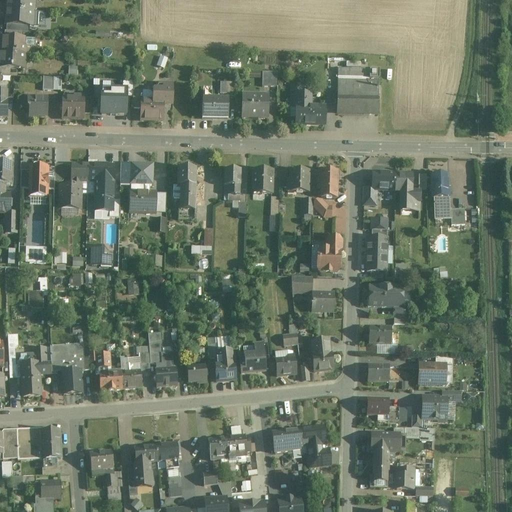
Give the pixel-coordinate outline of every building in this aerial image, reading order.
[(6,0),(6,11),(32,13),(32,0),(6,0)] [(32,13),(6,11),(5,26),(6,26),(29,27),(31,27),(32,13)] [(4,38),(2,38),(1,53),(24,54),(25,54),(25,39),(23,39),(4,38)] [(1,53),(0,52),(0,68),(23,70),(24,54),(1,53)] [(172,56),(163,53),(160,63),(168,66),(172,56)] [(379,71),(337,70),(336,114),(378,115),(379,71)] [(277,74),(262,73),(261,87),(276,88),(277,74)] [(53,78),(43,78),(42,92),(53,92),(53,78)] [(61,79),(53,78),(53,92),(61,92),(61,79)] [(235,84),(226,84),(226,97),(235,97),(235,84)] [(153,94),(149,92),(141,91),(141,109),(140,121),(152,121),(152,122),(162,122),(163,107),(173,107),(173,103),(166,103),(167,94),(164,94),(164,85),(158,85),(153,94)] [(173,86),(164,85),(164,94),(167,94),(166,103),(173,103),(173,86)] [(123,86),(107,86),(107,94),(122,95),(123,86)] [(310,96),(303,96),(304,88),(291,88),(290,108),(296,108),(295,125),(310,126),(310,108),(310,96)] [(141,91),(133,91),(132,109),(136,109),(141,109),(141,91)] [(76,96),(74,99),(63,99),(62,120),(83,120),(83,99),(81,96),(76,96)] [(267,98),(241,98),(241,120),(267,121),(267,98)] [(47,100),(27,99),(27,109),(29,109),(29,119),(38,119),(38,117),(47,117),(47,100)] [(115,102),(103,101),(102,121),(112,121),(112,119),(122,119),(122,100),(115,99),(115,102)] [(227,120),(227,101),(202,101),(202,119),(227,120)] [(325,109),(310,108),(310,126),(324,126),(325,109)] [(11,165),(0,164),(0,201),(4,202),(4,195),(5,186),(10,187),(11,165)] [(40,167),(38,165),(34,165),(32,167),(32,168),(30,168),(30,172),(29,190),(29,198),(47,199),(47,190),(47,178),(48,169),(40,169),(40,167)] [(67,166),(55,165),(55,166),(54,178),(54,182),(62,183),(63,182),(63,178),(67,178),(67,166)] [(88,166),(72,166),(71,188),(60,187),(59,210),(80,210),(81,183),(87,183),(88,167),(88,166)] [(132,166),(121,166),(121,168),(120,178),(131,179),(131,169),(132,169),(132,166)] [(111,167),(88,167),(87,183),(95,183),(95,206),(96,206),(96,204),(109,204),(109,207),(110,207),(111,167)] [(132,169),(131,169),(131,179),(130,186),(134,186),(134,194),(144,194),(145,186),(149,186),(150,169),(132,169)] [(195,170),(178,169),(177,187),(180,187),(180,206),(178,206),(178,221),(196,221),(197,206),(195,206),(195,170)] [(240,171),(224,170),(224,187),(224,202),(239,202),(240,187),(240,171)] [(30,172),(21,171),(20,190),(29,190),(30,172)] [(270,172),(253,171),(252,195),(272,196),(272,178),(270,178),(270,172)] [(308,172),(297,172),(297,173),(297,181),(287,180),(287,189),(287,193),(308,194),(308,172)] [(297,173),(280,173),(279,189),(287,189),(287,180),(297,181),(297,173)] [(337,173),(318,173),(317,186),(321,186),(320,199),(336,199),(337,173)] [(395,192),(395,175),(372,174),(372,190),(372,191),(376,191),(395,192)] [(442,174),(436,174),(436,176),(431,176),(432,200),(434,199),(449,199),(451,199),(450,189),(448,189),(446,175),(442,175),(442,174)] [(412,175),(396,175),(395,175),(395,192),(401,192),(400,212),(401,212),(402,208),(409,208),(409,212),(419,212),(419,203),(420,193),(411,193),(412,175)] [(426,176),(418,176),(418,192),(426,192),(426,176)] [(134,194),(131,194),(130,214),(155,215),(156,195),(149,194),(149,186),(145,186),(144,194),(134,194)] [(376,207),(376,191),(372,191),(372,190),(364,189),(363,207),(376,207)] [(0,214),(5,215),(5,212),(9,212),(10,195),(4,195),(4,202),(0,201),(0,214)] [(279,199),(271,199),(270,217),(278,218),(279,199)] [(449,199),(434,199),(435,215),(449,215),(449,199)] [(312,201),(304,201),(304,222),(312,222),(312,201)] [(328,209),(321,202),(317,202),(314,204),(314,208),(323,218),(330,219),(331,209),(328,209)] [(246,205),(238,204),(238,219),(246,220),(246,205)] [(464,210),(450,211),(451,227),(465,226),(464,210)] [(17,214),(9,214),(9,212),(5,212),(5,215),(5,235),(16,235),(17,214)] [(154,218),(154,233),(166,233),(166,218),(154,218)] [(202,229),(201,256),(210,256),(211,229),(202,229)] [(386,232),(371,231),(371,239),(386,240),(386,232)] [(338,239),(330,239),(327,242),(327,251),(337,251),(337,258),(341,254),(341,243),(338,239)] [(371,239),(367,239),(367,256),(386,256),(386,240),(371,239)] [(89,267),(112,267),(112,255),(102,255),(102,246),(89,246),(89,267)] [(26,247),(25,263),(39,263),(39,257),(45,257),(45,248),(26,247)] [(199,255),(200,247),(191,247),(190,255),(199,255)] [(134,259),(135,249),(124,249),(124,259),(134,259)] [(8,250),(8,264),(15,265),(16,250),(8,250)] [(327,251),(321,251),(318,254),(318,270),(320,273),(335,274),(338,271),(338,266),(337,264),(337,258),(337,251),(327,251)] [(66,264),(67,253),(54,253),(54,264),(66,264)] [(154,267),(163,267),(163,256),(154,256),(154,267)] [(386,256),(367,256),(366,273),(370,273),(385,273),(386,256)] [(83,267),(83,258),(73,258),(73,267),(83,267)] [(83,287),(83,276),(73,276),(73,281),(69,281),(70,287),(83,287)] [(311,279),(291,278),(291,287),(310,288),(311,279)] [(38,280),(38,284),(40,284),(40,293),(47,293),(47,292),(47,285),(46,279),(38,280)] [(128,284),(129,296),(140,296),(139,284),(128,284)] [(400,288),(369,288),(369,299),(368,299),(367,299),(367,308),(368,308),(394,309),(394,308),(401,309),(402,301),(400,300),(400,296),(402,295),(402,289),(400,288)] [(334,296),(312,295),(311,313),(333,314),(334,296)] [(391,329),(369,329),(368,346),(390,347),(391,329)] [(161,334),(148,335),(149,350),(149,356),(150,365),(156,365),(161,365),(160,355),(163,355),(162,343),(162,342),(161,334)] [(8,336),(10,357),(16,357),(15,349),(19,348),(18,335),(8,336)] [(289,336),(281,337),(282,348),(297,346),(296,336),(289,336)] [(217,339),(207,340),(209,360),(216,360),(219,360),(218,352),(217,339)] [(328,342),(312,344),(313,358),(330,356),(328,342)] [(83,346),(50,348),(50,349),(51,365),(51,374),(63,373),(80,372),(84,372),(84,360),(83,346)] [(255,358),(243,359),(244,363),(239,363),(241,376),(257,374),(257,372),(265,371),(262,346),(253,347),(255,358)] [(45,349),(35,350),(35,365),(35,366),(46,365),(45,349)] [(219,360),(216,360),(217,368),(215,368),(216,384),(235,382),(233,366),(232,366),(231,351),(218,352),(219,360)] [(172,354),(163,355),(160,355),(161,365),(156,365),(156,371),(173,370),(172,354)] [(29,355),(20,356),(20,359),(18,363),(18,366),(30,365),(29,355)] [(142,356),(139,356),(140,366),(150,366),(150,365),(149,356),(142,356)] [(330,356),(313,358),(315,376),(323,375),(323,372),(332,371),(330,356)] [(108,357),(97,357),(98,371),(106,370),(109,370),(108,357)] [(288,360),(275,362),(277,379),(296,376),(294,357),(288,357),(288,360)] [(127,360),(120,361),(121,375),(128,374),(128,373),(129,372),(129,367),(127,366),(127,360)] [(18,366),(18,378),(22,378),(23,400),(40,398),(38,375),(51,374),(51,365),(46,365),(35,366),(35,365),(30,365),(18,366)] [(435,366),(419,365),(418,386),(445,386),(445,376),(444,375),(444,366),(435,366)] [(140,366),(139,366),(140,373),(141,378),(150,377),(149,372),(151,372),(150,366),(140,366)] [(389,367),(368,367),(368,384),(388,384),(389,367)] [(205,368),(187,369),(188,384),(197,383),(197,385),(206,385),(205,368)] [(106,370),(98,371),(100,393),(122,391),(121,375),(107,376),(106,370)] [(156,371),(155,372),(156,389),(177,387),(175,370),(156,371)] [(80,372),(63,373),(64,396),(81,394),(80,372)] [(128,374),(121,375),(122,391),(141,390),(141,378),(140,373),(128,374)] [(422,398),(422,421),(446,422),(446,403),(460,403),(460,393),(442,393),(442,399),(422,398)] [(293,401),(286,403),(289,416),(296,414),(293,401)] [(388,401),(367,401),(367,417),(387,417),(388,417),(388,409),(388,401)] [(399,409),(388,409),(388,417),(387,417),(387,423),(398,423),(399,409)] [(323,428),(300,431),(301,447),(300,447),(300,448),(301,456),(307,455),(307,462),(308,462),(308,470),(330,467),(328,452),(321,453),(321,445),(325,445),(323,428)] [(40,430),(3,432),(1,434),(1,435),(2,435),(3,456),(3,462),(18,461),(18,463),(41,461),(41,462),(42,461),(40,433),(40,430)] [(434,431),(404,430),(404,438),(419,438),(419,441),(434,441),(434,431)] [(300,431),(271,434),(274,455),(293,453),(293,449),(300,448),(300,447),(301,447),(300,431)] [(40,433),(42,461),(62,460),(60,432),(40,433)] [(399,436),(371,435),(371,447),(374,447),(388,447),(388,453),(399,454),(399,436)] [(244,437),(226,439),(226,440),(228,458),(229,466),(238,464),(238,462),(241,461),(241,459),(246,458),(246,454),(250,454),(249,445),(245,446),(244,437)] [(226,440),(208,442),(210,462),(228,461),(228,458),(226,440)] [(176,445),(156,448),(157,464),(165,463),(166,472),(178,471),(178,462),(176,445)] [(388,447),(374,447),(373,478),(373,479),(388,480),(388,478),(388,466),(392,466),(392,460),(388,460),(388,453),(388,447)] [(156,448),(135,450),(137,465),(137,467),(150,465),(157,464),(156,448)] [(111,453),(89,455),(91,473),(104,472),(106,490),(115,489),(111,453)] [(11,464),(1,464),(2,480),(12,480),(11,464)] [(150,465),(137,467),(137,465),(135,465),(134,467),(134,470),(135,490),(137,490),(153,489),(152,475),(150,474),(150,465)] [(59,469),(42,469),(42,477),(60,477),(59,469)] [(134,470),(121,471),(123,493),(137,492),(137,490),(135,490),(134,470)] [(275,485),(289,485),(288,471),(275,472),(275,485)] [(414,473),(399,473),(399,478),(397,479),(397,489),(397,492),(413,492),(414,473)] [(216,474),(203,475),(204,488),(217,486),(216,474)] [(35,477),(22,478),(22,485),(36,485),(35,477)] [(180,478),(168,480),(169,491),(181,490),(180,478)] [(388,478),(388,480),(373,479),(373,478),(371,478),(370,489),(392,490),(392,478),(388,478)] [(241,482),(242,491),(251,491),(250,482),(241,482)] [(60,484),(41,484),(41,506),(33,506),(33,511),(52,511),(52,501),(60,500),(60,484)] [(433,489),(416,489),(416,498),(433,498),(433,489)] [(226,511),(226,499),(205,501),(206,510),(205,511),(226,511)] [(285,502),(278,503),(278,504),(279,511),(301,511),(300,500),(293,501),(292,499),(285,500),(285,502)] [(248,504),(238,505),(238,511),(251,511),(251,503),(248,504)] [(264,511),(264,503),(254,504),(254,503),(251,503),(251,511),(264,511)]
